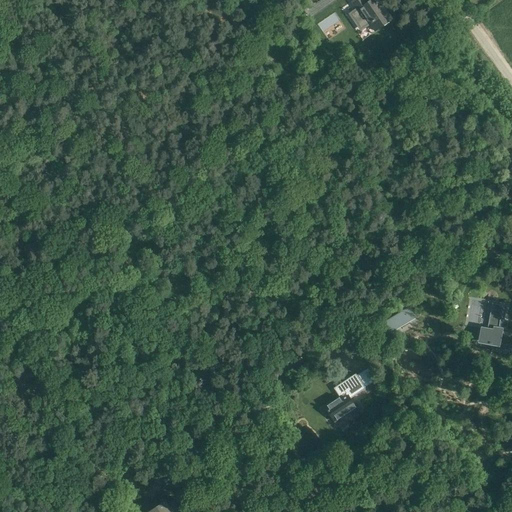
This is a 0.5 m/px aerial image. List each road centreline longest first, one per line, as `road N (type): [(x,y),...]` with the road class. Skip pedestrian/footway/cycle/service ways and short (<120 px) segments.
road 1 (unknown): [(341,329),(403,394),(435,451),(429,484),(410,511)]
road 2 (track): [(511,214),(348,311),(341,329)]
